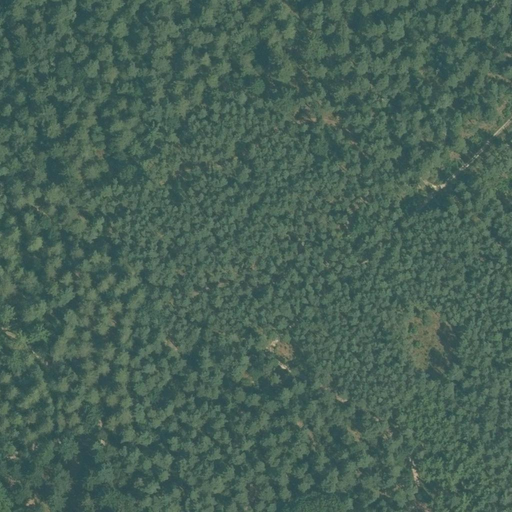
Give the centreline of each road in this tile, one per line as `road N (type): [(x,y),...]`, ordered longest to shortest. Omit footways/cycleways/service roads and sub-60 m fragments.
road 1 (track): [(115,245),(131,198),(145,186),(232,166),(290,132),(303,114),(347,130),(359,200),(315,226),(287,267),(266,282),(233,277),(173,286),(153,302)]
road 2 (track): [(70,209),(307,30),(431,199)]
road 3 (track): [(511,117),(357,273),(261,354)]
road 4 (track): [(333,122),(322,125),(321,140),(298,162),(246,192),(170,255),(134,271)]
road 5 (track): [(188,338),(137,374),(134,409),(123,427),(63,451),(0,462)]
road 6 (track): [(234,359),(241,466),(251,489),(262,501),(321,506)]
road 7 (track): [(59,189),(70,209),(120,251),(140,294),(188,338)]
road 8 (track): [(0,321),(64,369),(93,406),(104,439)]
